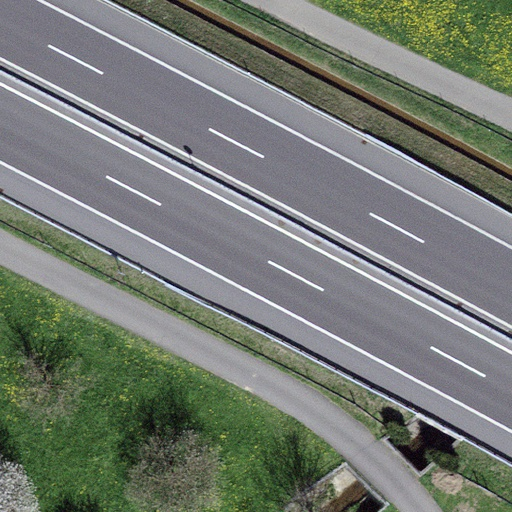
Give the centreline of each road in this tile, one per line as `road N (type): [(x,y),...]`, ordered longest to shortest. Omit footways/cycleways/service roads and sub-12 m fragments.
road 1 (motorway): [(511,291),(0,25)]
road 2 (motorway): [(0,126),(511,392)]
road 3 (unclassified): [(0,248),(297,397),(423,511)]
road 4 (unclassified): [(511,131),(249,0)]
